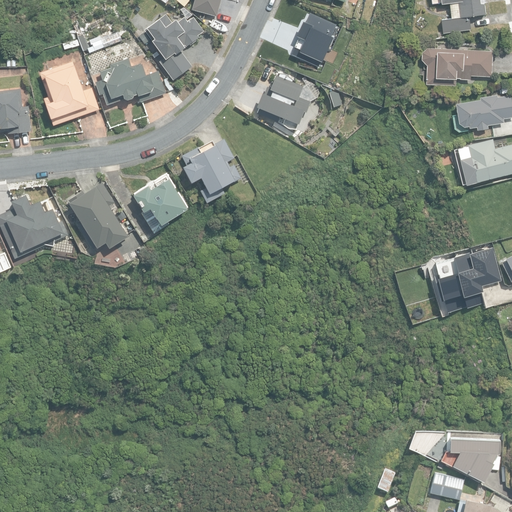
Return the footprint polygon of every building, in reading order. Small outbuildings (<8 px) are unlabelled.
[(194,0),(192,8),(216,14),(219,0),(194,0)] [(441,20),(443,33),(471,29),(469,17),(485,14),(484,3),(480,3),(479,0),(440,0),(441,4),(449,2),(451,18),(441,20)] [(309,10),(291,48),(320,62),(337,24),(309,10)] [(158,59),(173,80),(192,66),(181,50),(199,37),(198,35),(204,30),(194,15),(187,20),(184,16),(174,23),(166,13),(144,29),(163,56),(158,59)] [(65,49),(80,45),(78,39),(63,43),(65,49)] [(90,53),(105,47),(102,39),(92,43),(93,46),(88,48),(90,53)] [(426,84),(455,85),(455,78),(470,79),(472,75),(491,76),(492,51),(427,48),(422,53),(422,60),(427,65),(426,84)] [(103,93),(107,105),(138,94),(140,101),(167,92),(158,70),(148,74),(144,61),(132,66),(129,57),(110,63),(111,66),(99,70),(102,79),(95,81),(99,94),(103,93)] [(44,98),(54,125),(100,109),(92,86),(83,90),(73,60),(40,72),(49,96),(44,98)] [(255,115),(296,130),(299,121),(303,122),(311,100),(300,96),(304,84),(276,74),(272,87),(266,85),(255,115)] [(0,131),(6,131),(7,133),(32,130),(29,105),(21,105),(19,88),(0,90),(0,131)] [(343,104),(338,91),(329,94),(333,107),(343,104)] [(477,127),(477,130),(488,128),(488,125),(504,123),(504,118),(511,117),(511,104),(511,95),(498,97),(497,95),(480,98),(480,100),(455,104),(459,123),(464,127),(469,126),(469,128),(477,127)] [(344,139),(338,133),(330,141),(336,147),(344,139)] [(234,156),(224,137),(215,142),(213,138),(182,155),(188,166),(185,167),(193,182),(202,178),(207,187),(201,191),(207,202),(226,191),(224,187),(242,177),(234,161),(229,164),(227,160),(234,156)] [(511,144),(495,148),(493,139),(467,144),(473,168),(471,169),(471,171),(469,174),(470,179),(474,181),(475,182),(511,172),(511,144)] [(154,232),(169,223),(168,220),(188,208),(167,173),(133,194),(144,211),(142,212),(154,232)] [(77,222),(95,249),(107,241),(110,247),(129,234),(110,205),(115,202),(102,181),(86,192),(83,189),(68,199),(82,219),(77,222)] [(0,213),(0,223),(15,257),(69,234),(63,220),(60,221),(53,207),(46,210),(40,199),(31,203),(27,193),(11,200),(15,207),(0,213)] [(491,245),(420,264),(433,313),(483,300),(479,284),(500,278),(491,245)] [(0,271),(11,266),(5,252),(0,254),(0,271)] [(499,453),(499,439),(450,437),(449,450),(460,451),(453,464),(482,479),(496,452),(499,453)] [(378,488),(388,493),(396,474),(385,469),(378,488)] [(430,491),(459,498),(464,478),(435,471),(430,491)] [(394,496),(386,501),(390,508),(398,503),(394,496)] [(501,511),(490,504),(466,499),(462,511),(501,511)]
